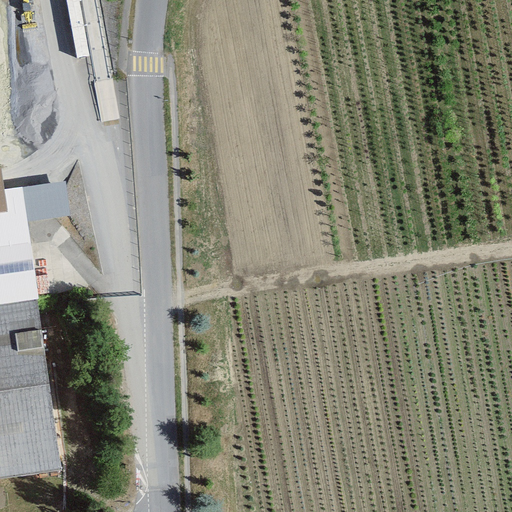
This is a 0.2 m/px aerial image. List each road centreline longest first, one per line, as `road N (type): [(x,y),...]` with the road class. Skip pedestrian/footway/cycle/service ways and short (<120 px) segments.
road 1 (unclassified): [(165,511),(144,0)]
road 2 (track): [(160,369),(128,270),(67,0)]
